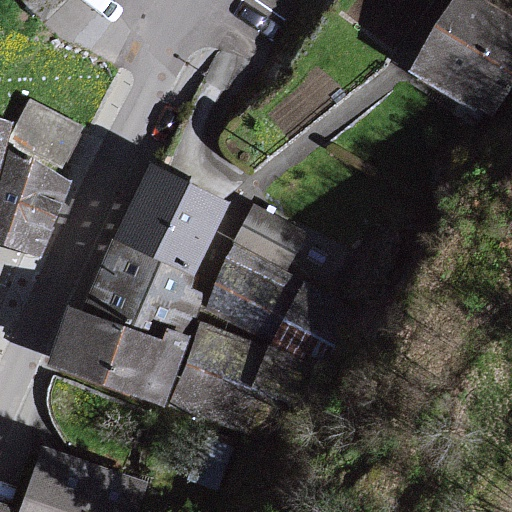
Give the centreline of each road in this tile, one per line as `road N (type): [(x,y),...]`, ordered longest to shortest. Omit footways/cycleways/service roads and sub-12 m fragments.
road 1 (tertiary): [(47,294),(188,0)]
road 2 (tertiary): [(0,407),(47,294)]
